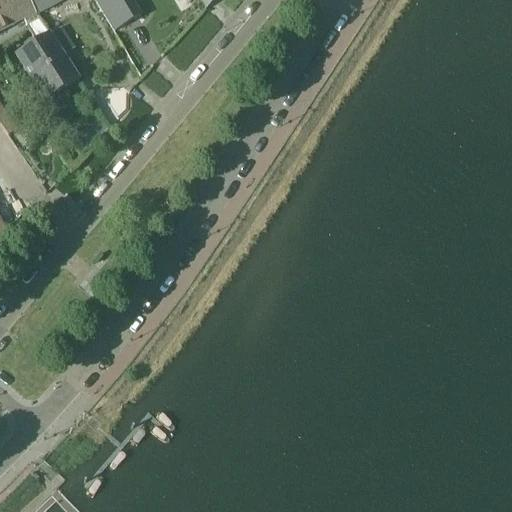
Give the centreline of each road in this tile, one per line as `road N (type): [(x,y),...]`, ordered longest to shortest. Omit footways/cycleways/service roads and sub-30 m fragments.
road 1 (residential): [(32,426),(167,265),(343,0)]
road 2 (residential): [(0,322),(265,0)]
